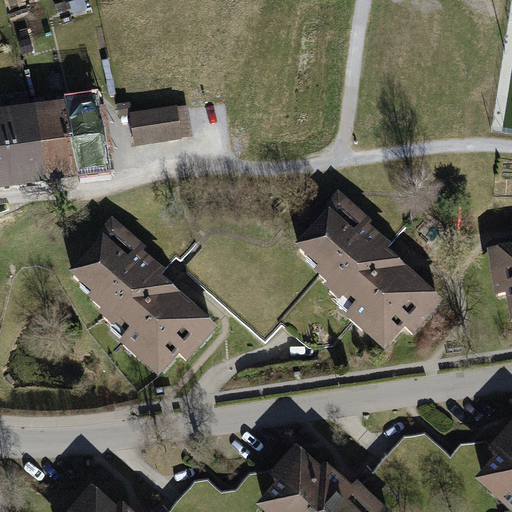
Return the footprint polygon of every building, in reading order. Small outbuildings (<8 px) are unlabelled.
[(0,191),(46,184),(79,180),(106,176),(103,155),(112,154),(106,108),(97,109),(96,100),(69,104),(29,109),(27,95),(0,98),(0,191)] [(190,108),(130,115),(134,146),(194,139),(190,108)] [(346,322),(387,358),(408,334),(414,339),(443,306),(384,254),(390,248),(366,227),(369,224),(340,199),(291,254),(315,275),(312,279),(326,291),(323,295),(341,311),(347,304),(355,311),(346,322)] [(143,252),(113,227),(67,280),(90,301),(86,305),(99,316),(95,321),(122,344),(117,349),(159,386),(179,363),(188,370),(219,333),(160,282),(165,277),(140,255),(143,252)] [(511,250),(486,255),(494,304),(503,303),(508,332),(511,330),(511,250)] [(511,511),(511,428),(489,455),(498,463),(476,488),(504,511),(511,511)] [(321,470),(297,448),(268,480),(279,490),(258,511),(389,511),(358,484),(353,490),(343,481),(325,465),(321,470)] [(119,511),(114,511),(91,492),(73,511),(124,511),(122,510),(119,511)]
